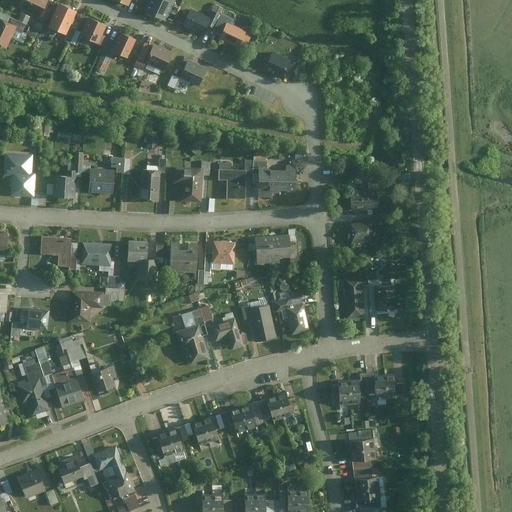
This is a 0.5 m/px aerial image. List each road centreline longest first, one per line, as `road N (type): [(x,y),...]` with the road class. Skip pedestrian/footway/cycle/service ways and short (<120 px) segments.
road 1 (residential): [(88,0),(300,98),(309,119),(316,215)]
road 2 (unclassified): [(431,338),(406,0)]
road 3 (residential): [(316,215),(185,224),(25,217)]
road 4 (residential): [(124,412),(302,356)]
road 5 (unclassified): [(444,511),(431,338)]
road 6 (residential): [(302,356),(336,511)]
road 7 (residential): [(316,215),(330,349)]
road 8 (residential): [(0,459),(124,412)]
